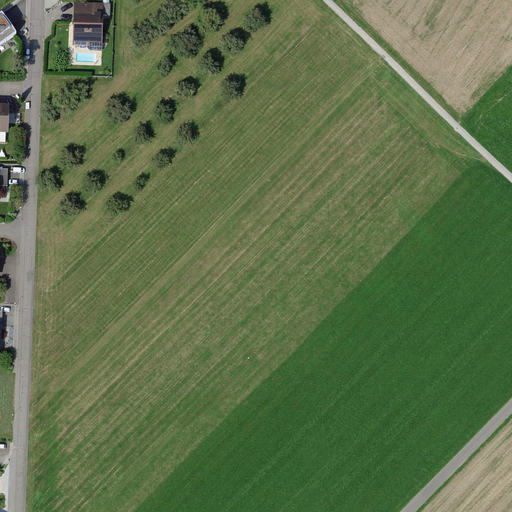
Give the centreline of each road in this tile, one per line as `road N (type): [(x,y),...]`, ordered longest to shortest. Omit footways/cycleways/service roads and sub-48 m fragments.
road 1 (residential): [(17,511),(28,232)]
road 2 (track): [(338,12),(511,178)]
road 3 (residential): [(28,232),(38,0)]
road 4 (residential): [(407,511),(511,406)]
